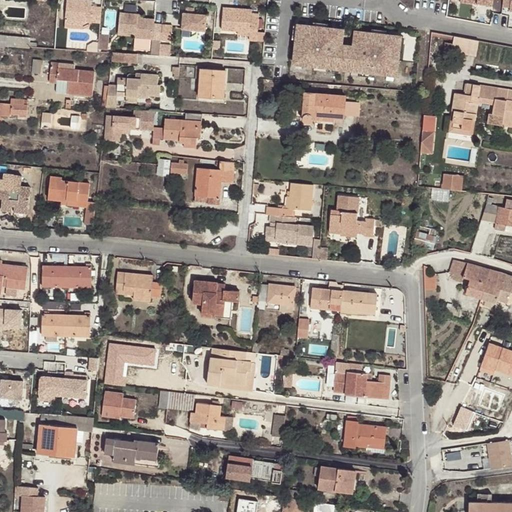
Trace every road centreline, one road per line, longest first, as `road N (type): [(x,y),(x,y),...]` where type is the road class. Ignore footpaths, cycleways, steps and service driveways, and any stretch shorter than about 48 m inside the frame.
road 1 (unclassified): [(413,511),(405,278),(0,237)]
road 2 (unknown): [(188,361),(197,376),(230,393),(444,409),(490,319)]
road 3 (unknown): [(157,433),(417,475),(511,464)]
road 4 (residential): [(384,0),(403,16),(511,36)]
